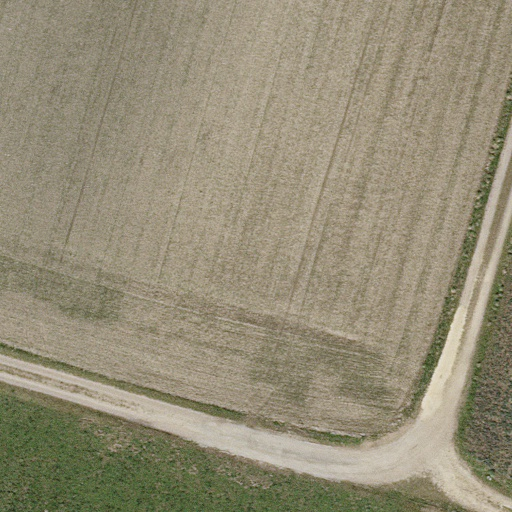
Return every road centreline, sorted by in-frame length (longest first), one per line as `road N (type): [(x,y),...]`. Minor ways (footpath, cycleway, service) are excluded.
road 1 (track): [(0,376),(497,511)]
road 2 (track): [(511,190),(428,493)]
